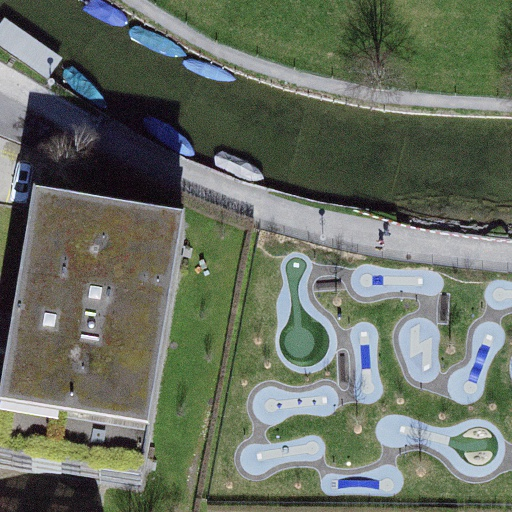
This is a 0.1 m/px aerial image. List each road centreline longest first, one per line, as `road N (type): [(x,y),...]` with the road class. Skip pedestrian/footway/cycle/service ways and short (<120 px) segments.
road 1 (track): [(83,138),(265,208),(456,252),(511,255)]
road 2 (track): [(128,0),(225,56),(411,108),(511,109)]
